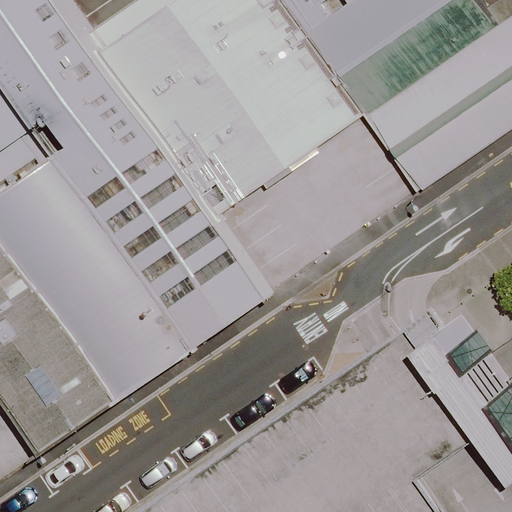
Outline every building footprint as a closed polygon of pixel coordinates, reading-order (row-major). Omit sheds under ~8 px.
[(97,30),(76,0),(0,0),(0,378),(48,449),(278,293),(274,287),(224,214),(97,30)] [(294,0),(141,0),(97,30),(224,214),(372,114),(294,0)] [(477,0),(294,0),(372,114),(498,31),(477,0)] [(511,22),(498,31),(372,114),(421,188),(511,128),(511,22)] [(511,511),(511,466),(414,352),(157,511),(511,511)] [(0,406),(0,463),(26,445),(0,406)]
